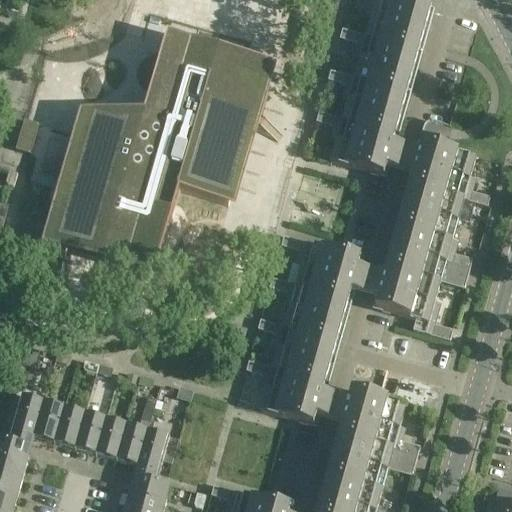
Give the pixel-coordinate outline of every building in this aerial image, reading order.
[(375,511),(387,473),(411,479),(419,450),(401,445),(405,432),(399,430),(405,409),(352,394),(349,404),(337,401),(322,396),(351,296),(364,299),(377,303),(375,313),(397,319),(416,325),(413,334),(449,345),(452,334),(434,328),(440,307),(434,305),(439,285),(464,292),(472,263),(454,258),(457,245),(451,243),(463,203),(487,210),(490,201),(471,195),(474,183),(469,182),(476,160),(422,145),(419,155),(405,151),(393,147),(431,12),(390,1),(389,0),(370,0),(366,18),(372,20),(366,39),(342,32),(340,42),(358,47),(355,59),(360,61),(355,80),(331,74),(328,83),(346,89),(343,101),(348,103),(343,122),(319,115),(316,125),(335,130),(331,143),(336,144),(330,166),(383,181),(386,171),(398,174),(413,178),(384,279),(371,276),(358,272),(360,262),(339,256),(339,255),(284,240),(281,249),(300,255),(297,267),(301,269),(296,288),(272,282),(269,291),(288,296),(284,309),(290,310),(284,330),(272,327),(274,319),(262,316),(258,333),(276,338),(272,351),(278,352),(272,371),(249,365),(246,375),(264,380),(260,393),(266,394),(260,415),(313,430),(316,420),(330,424),(342,428),(318,511),(289,511),(290,511),(213,490),(211,499),(229,504),(226,511),(375,511)] [(88,114),(52,243),(157,273),(179,195),(227,209),(269,67),(167,37),(144,115),(123,115),(88,114)] [(52,243),(88,114),(80,114),(42,249),(154,281),(157,273),(52,243)] [(26,124),(24,123),(15,153),(30,157),(39,127),(26,124)] [(13,190),(17,176),(8,174),(5,184),(8,189),(13,190)] [(248,253),(267,258),(271,243),(252,238),(248,253)] [(24,352),(20,368),(30,370),(37,366),(40,357),(24,352)] [(70,360),(56,356),(53,365),(63,368),(68,366),(70,360)] [(95,377),(98,368),(84,364),(83,369),(86,374),(95,377)] [(98,368),(95,377),(106,380),(111,377),(112,372),(98,368)] [(127,376),(125,381),(128,386),(138,389),(140,380),(127,376)] [(140,380),(138,389),(148,392),(153,389),(153,388),(154,384),(140,380)] [(177,401),(190,404),(192,395),(179,392),(177,401)] [(42,404),(21,398),(10,434),(32,440),(42,404)] [(150,426),(156,403),(147,401),(141,423),(150,426)] [(32,440),(33,441),(53,446),(64,410),(42,404),(32,440)] [(84,416),(64,410),(53,446),(74,452),(84,416)] [(106,422),(84,416),(74,452),(95,458),(106,422)] [(95,458),(116,464),(127,428),(106,422),(95,458)] [(116,464),(136,470),(147,434),(127,428),(116,464)] [(8,444),(0,441),(0,453),(27,461),(30,452),(33,441),(32,440),(10,434),(9,438),(8,444)] [(159,476),(168,444),(169,440),(147,434),(136,470),(137,470),(159,476)] [(0,453),(0,475),(21,482),(27,461),(0,453)] [(170,489),(156,486),(157,482),(159,476),(137,470),(133,482),(131,490),(167,500),(170,489)] [(0,498),(15,502),(21,482),(0,475),(0,498)] [(128,511),(163,511),(167,500),(131,490),(125,511),(128,511)] [(201,511),(205,499),(197,497),(194,507),(196,511),(199,511),(201,511)] [(0,511),(12,511),(15,502),(0,498),(0,511)] [(486,511),(511,511),(511,506),(490,501),(486,511)]
